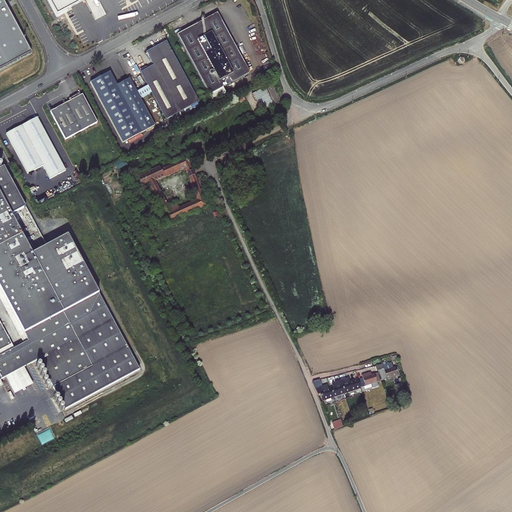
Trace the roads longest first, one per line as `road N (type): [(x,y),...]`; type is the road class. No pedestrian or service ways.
road 1 (unclassified): [(308,379),(208,164)]
road 2 (unclassified): [(304,105),(336,102),(473,42)]
road 3 (residential): [(197,0),(64,72)]
road 4 (unclassified): [(209,511),(334,445)]
